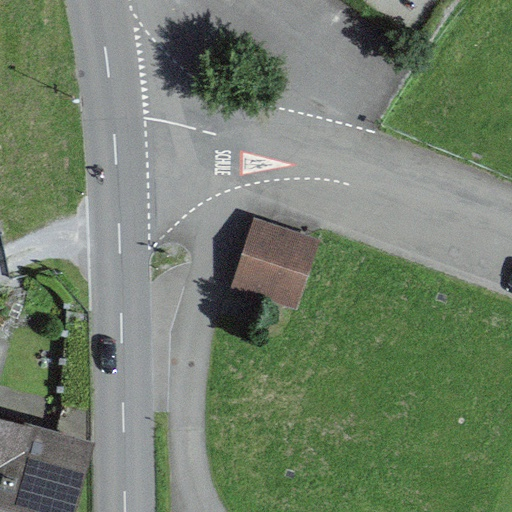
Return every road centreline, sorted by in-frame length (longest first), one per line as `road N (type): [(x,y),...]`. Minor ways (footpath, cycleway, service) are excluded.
road 1 (residential): [(112,109),(511,220)]
road 2 (secondary): [(122,511),(112,109)]
